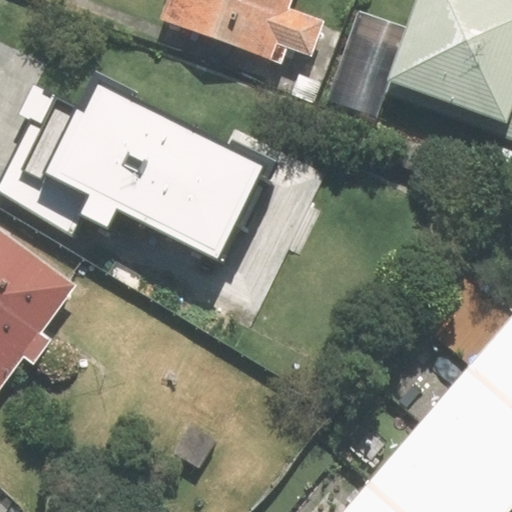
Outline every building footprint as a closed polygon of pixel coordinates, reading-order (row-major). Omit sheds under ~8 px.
[(167,0),(160,22),(277,62),(281,49),(314,60),(328,19),(296,8),(298,0),(167,0)] [(511,0),(420,0),(410,29),(386,98),(511,141),(511,0)] [(216,63),(173,50),(161,90),(204,104),(216,63)] [(156,242),(173,250),(201,194),(251,219),(277,167),(62,59),(8,167),(156,242)] [(0,394),(79,289),(0,230),(0,394)] [(138,275),(209,313),(228,280),(173,250),(156,242),(138,275)] [(274,361),(313,294),(244,253),(228,280),(209,313),(205,320),(274,361)] [(511,321),(469,370),(511,407),(511,321)] [(365,489),(369,493),(391,511),(511,511),(511,407),(469,370),(365,489)] [(391,511),(369,493),(352,511),(391,511)]
